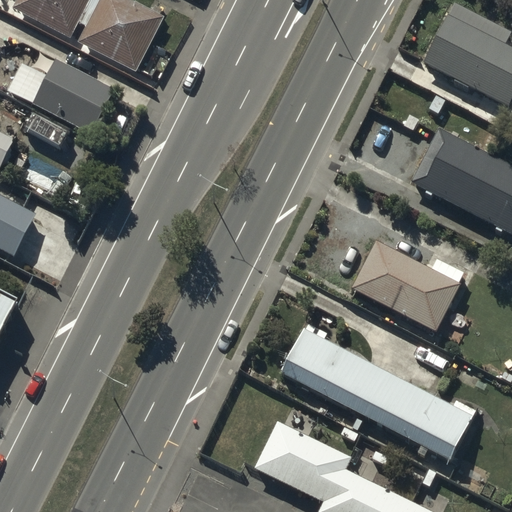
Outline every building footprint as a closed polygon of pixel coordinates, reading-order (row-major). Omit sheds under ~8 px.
[(91,0),(20,0),(15,12),(71,41),(91,0)] [(163,21),(122,0),(103,0),(80,45),(135,74),(163,21)] [(511,37),(456,9),(425,67),(508,109),(511,101),(511,53),(506,50),(511,37)] [(33,111),(94,141),(117,95),(56,65),(33,111)] [(511,173),(439,135),(409,190),(511,244),(511,173)] [(0,174),(1,175),(15,146),(0,138),(0,174)] [(36,220),(0,201),(0,251),(16,260),(36,220)] [(377,247),(352,294),(436,338),(467,280),(439,265),(433,276),(377,247)] [(0,327),(16,297),(0,288),(0,327)] [(475,420),(305,335),(282,380),(452,465),(475,420)] [(354,463),(277,426),(254,475),(326,509),(324,511),(421,511),(347,477),(354,463)] [(357,439),(345,432),(341,439),(354,445),(357,439)] [(427,474),(414,468),(410,475),(423,481),(427,474)] [(437,478),(430,475),(424,489),(430,492),(437,478)]
